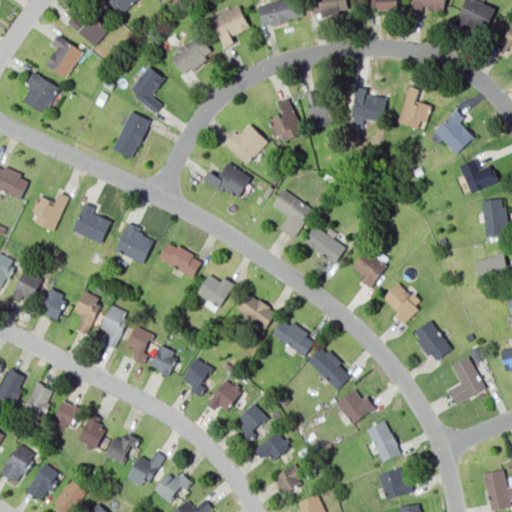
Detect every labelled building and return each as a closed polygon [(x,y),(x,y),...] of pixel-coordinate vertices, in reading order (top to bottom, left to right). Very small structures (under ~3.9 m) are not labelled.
[(108,0),(124,17),(141,0),(108,0)] [(297,0),(302,19),(265,27),(260,7),(288,0),(297,0)] [(351,0),(353,12),(316,17),(313,0),(351,0)] [(403,0),(403,12),(381,12),(381,7),(372,7),(372,0),(403,0)] [(425,13),(411,9),(413,0),(450,0),(448,10),(427,5),(425,13)] [(492,32),(459,15),(466,0),(476,0),(502,13),(492,32)] [(225,51),(209,17),(241,2),(253,26),(236,34),(240,44),(225,51)] [(95,45),(68,20),(78,10),(89,21),(96,13),(112,28),(95,45)] [(511,49),(508,54),(499,47),(511,30),(511,49)] [(180,39),(173,44),(169,38),(175,33),(180,39)] [(86,47),(67,79),(49,68),(68,36),(86,47)] [(214,53),(184,76),(171,59),(201,36),(214,53)] [(157,116),(128,89),(152,64),(167,78),(153,94),(165,106),(157,116)] [(44,112),(23,99),(30,87),(27,85),(36,71),(60,87),(44,112)] [(111,79),(118,84),(113,90),(107,86),(111,79)] [(355,85),(351,118),(387,122),(389,97),(369,95),(370,87),(355,85)] [(412,87),(400,121),(422,128),(424,121),(431,123),(437,106),(422,101),(422,106),(417,105),(422,91),(412,87)] [(95,104),(102,90),(111,95),(104,109),(95,104)] [(307,92),(314,124),(333,120),(330,102),(320,104),(317,90),(307,92)] [(270,120),(280,142),(307,130),(292,96),(279,102),(285,114),(270,120)] [(460,109),(433,136),(441,144),(445,141),(459,155),(476,137),(463,124),(469,118),(460,109)] [(150,123),(132,155),(114,145),(132,112),(150,123)] [(251,163),(229,143),(250,120),(272,140),(251,163)] [(456,163),(466,197),(498,187),(494,172),(479,176),(474,158),(456,163)] [(242,199),(226,188),(223,192),(205,179),(214,165),(224,173),(233,161),(257,178),(242,199)] [(25,200),(0,188),(0,166),(33,183),(25,200)] [(426,174),(419,177),(416,169),(424,167),(426,174)] [(280,177),(276,184),(270,179),(274,173),(280,177)] [(330,173),(337,177),(332,184),(325,179),(330,173)] [(275,191),(271,198),(264,194),(269,187),(275,191)] [(284,189),(314,208),(295,237),(282,228),(290,215),(274,205),(284,189)] [(55,231),(72,197),(63,192),(57,204),(41,196),(34,213),(40,216),(37,222),(55,231)] [(489,244),(484,203),(503,201),(508,242),(489,244)] [(104,242),(74,230),(86,202),(98,207),(96,213),(113,220),(104,242)] [(144,264),(116,251),(130,222),(143,228),(142,231),(146,232),(144,236),(155,241),(144,264)] [(317,225),(351,249),(340,265),(306,241),(317,225)] [(449,244),(441,247),(438,240),(446,237),(449,244)] [(196,279),(161,257),(171,241),(206,262),(196,279)] [(365,248),(390,265),(374,289),(363,281),(366,276),(353,267),(365,248)] [(0,287),(0,250),(18,259),(3,289),(0,287)] [(62,260),(55,256),(59,250),(66,254),(62,260)] [(511,266),(511,276),(482,284),(477,260),(509,253),(511,266)] [(25,302),(12,296),(26,266),(46,275),(36,297),(29,293),(25,302)] [(222,309),(197,293),(209,274),(222,282),(226,276),(239,284),(222,309)] [(402,281),(423,302),(403,323),(393,313),(397,308),(386,297),(402,281)] [(102,293),(95,289),(98,282),(106,286),(102,293)] [(60,321),(39,311),(51,286),(65,293),(62,300),(69,303),(60,321)] [(89,332),(103,306),(97,303),(100,297),(87,290),(76,311),(86,316),(80,328),(89,332)] [(270,330),(235,306),(246,290),(281,314),(270,330)] [(100,329),(114,302),(130,311),(126,317),(130,319),(116,347),(109,344),(114,336),(100,329)] [(306,357),(272,333),(283,318),(317,342),(306,357)] [(438,364),(415,330),(431,319),(454,353),(438,364)] [(143,361),(156,334),(137,325),(128,344),(134,347),(132,352),(135,353),(134,357),(143,361)] [(477,339),(469,342),(467,334),(474,332),(477,339)] [(169,377),(162,373),(163,370),(152,364),(162,344),(174,350),(171,355),(179,359),(169,377)] [(478,364),(471,350),(480,345),(487,359),(478,364)] [(339,390),(310,360),(323,346),(352,376),(339,390)] [(511,369),(507,371),(502,352),(511,349),(511,369)] [(462,382),(453,367),(470,357),(488,388),(458,405),(449,390),(462,382)] [(202,398),(189,390),(192,385),(184,380),(198,358),(214,368),(203,385),(208,388),(202,398)] [(14,401),(0,394),(0,387),(10,367),(27,376),(14,401)] [(221,404),(217,409),(209,402),(227,379),(244,392),(229,410),(221,404)] [(42,415),(25,406),(38,381),(55,389),(42,415)] [(379,409),(354,427),(335,401),(355,386),(365,399),(369,396),(379,409)] [(74,426),(85,407),(76,402),(74,404),(64,399),(53,420),(66,427),(69,423),(74,426)] [(247,423),(238,432),(250,443),(273,421),(255,403),(241,417),(247,423)] [(98,448),(79,438),(93,410),(103,415),(100,421),(103,423),(101,426),(108,429),(98,448)] [(386,463),(368,430),(385,421),(403,454),(386,463)] [(19,433),(23,426),(29,429),(25,437),(19,433)] [(272,454),(263,462),(252,449),(276,428),(293,447),(278,460),(272,454)] [(126,466),(105,455),(117,433),(123,436),(125,433),(129,435),(131,431),(141,437),(135,448),(133,447),(126,459),(129,461),(126,466)] [(19,482),(1,471),(20,442),(37,454),(19,482)] [(299,451),(307,447),(310,453),(303,457),(299,451)] [(143,486),(128,476),(143,453),(153,459),(159,450),(168,456),(151,483),(146,480),(143,486)] [(42,502),(26,489),(47,462),(63,475),(42,502)] [(286,498),(274,476),(296,463),(306,480),(299,484),(302,489),(286,498)] [(389,502),(416,493),(412,481),(407,483),(402,468),(380,475),(389,502)] [(511,504),(493,511),(481,476),(506,468),(511,485),(511,504)] [(172,504),(154,488),(169,471),(176,476),(178,473),(182,476),(184,473),(192,481),(172,504)] [(61,507),(58,511),(59,511),(72,511),(89,493),(74,480),(54,501),(61,507)] [(120,491),(113,487),(116,481),(124,485),(120,491)] [(325,511),(318,495),(300,502),(302,507),(296,510),(296,511),(325,511)] [(172,511),(189,499),(194,506),(207,497),(215,508),(209,511),(172,511)] [(397,511),(396,501),(420,497),(422,511),(397,511)] [(87,511),(109,511),(98,501),(87,511)]
